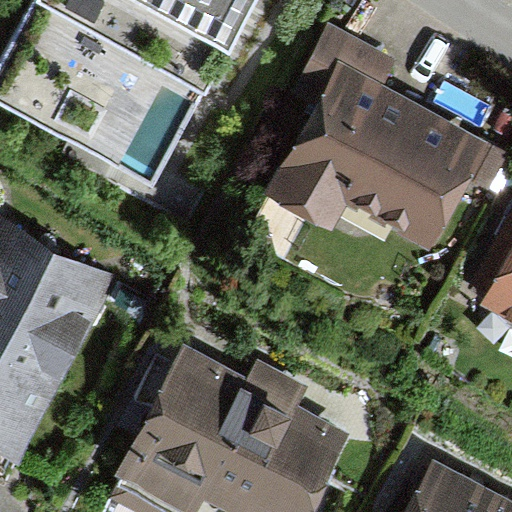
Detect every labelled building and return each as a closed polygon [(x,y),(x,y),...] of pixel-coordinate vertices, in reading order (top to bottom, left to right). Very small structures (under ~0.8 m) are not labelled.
[(247,0),(44,0),(0,84),(0,86),(117,148),(156,75),(196,96),(247,0)] [(341,179),(421,225),(457,164),(481,178),(505,138),(380,65),(389,49),(322,10),(285,71),(304,82),(257,162),(327,203),(341,179)] [(0,451),(16,460),(110,280),(0,222),(0,451)] [(511,236),(481,295),(511,310),(511,236)] [(119,496),(149,511),(309,511),(351,433),(297,405),(306,386),(258,361),(249,377),(196,350),(119,496)] [(407,511),(511,511),(511,504),(437,461),(407,511)]
